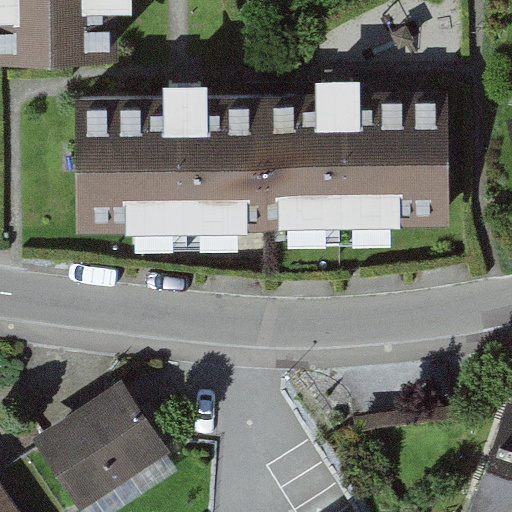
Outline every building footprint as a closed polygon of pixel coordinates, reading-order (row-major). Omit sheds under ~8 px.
[(0,0),(0,46),(116,46),(115,0),(0,0)] [(181,97),(90,97),(90,223),(445,223),(445,96),(340,97),(181,97)] [(119,375),(35,431),(81,500),(165,444),(119,375)] [(511,511),(511,469),(497,511),(511,511)] [(18,511),(0,487),(0,511),(18,511)]
